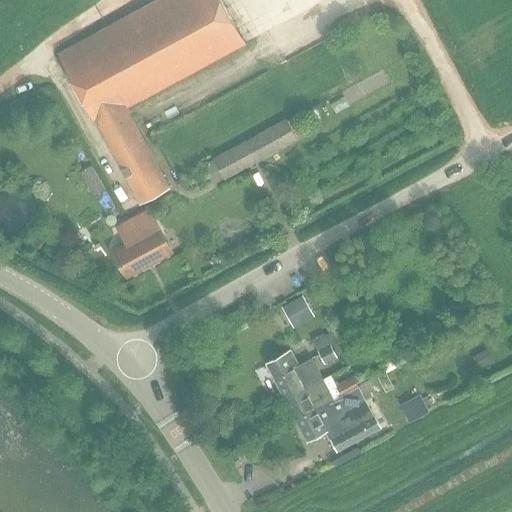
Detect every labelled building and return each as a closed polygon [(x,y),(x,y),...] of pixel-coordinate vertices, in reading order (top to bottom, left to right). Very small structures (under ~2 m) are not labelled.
[(126,107),(245,43),(221,0),(155,0),(58,53),(96,123),(97,123),(140,201),(168,186),(126,107)] [(225,177),(295,138),(286,120),(215,158),(225,177)] [(92,165),(81,171),(95,195),(106,189),(92,165)] [(113,250),(128,276),(172,252),(151,215),(138,222),(135,216),(118,225),(127,242),(113,250)] [(302,295),(284,305),(295,325),(313,315),(302,295)] [(334,341),(329,332),(312,341),(323,363),(336,356),(329,343),(334,341)] [(487,349),(473,356),(479,368),(493,361),(487,349)] [(286,352),(266,363),(274,377),(285,398),(323,378),(312,357),(294,367),(286,352)] [(353,377),(336,385),(341,395),(358,386),(353,377)] [(323,378),(285,398),(296,419),(325,403),(333,399),(323,378)] [(358,386),(341,395),(345,402),(362,393),(358,386)] [(325,403),(296,419),(307,440),(326,429),(329,435),(331,438),(359,423),(370,417),(376,429),(380,427),(362,393),(345,402),(341,395),(333,399),(325,403)] [(418,394),(400,404),(410,421),(428,412),(418,394)] [(370,417),(359,423),(366,435),(376,429),(370,417)] [(359,423),(331,438),(337,450),(366,435),(359,423)]
